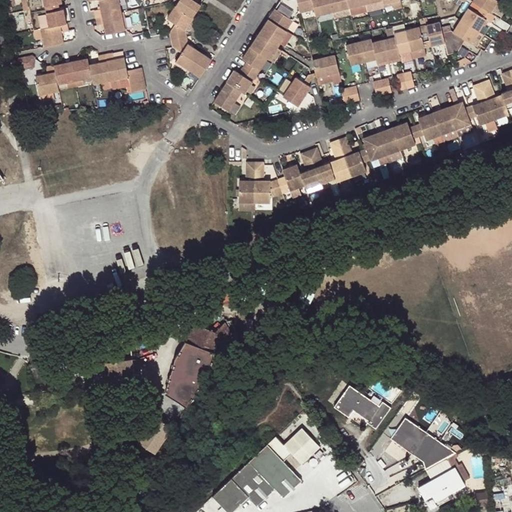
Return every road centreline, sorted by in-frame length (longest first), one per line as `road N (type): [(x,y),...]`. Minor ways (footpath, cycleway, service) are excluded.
road 1 (residential): [(161,297),(511,163)]
road 2 (residential): [(191,108),(258,149),(278,147),(511,56)]
road 3 (residential): [(0,340),(40,343),(161,297)]
road 4 (residential): [(84,44),(145,44),(155,86),(191,108)]
road 5 (residential): [(0,211),(142,183)]
road 6 (residential): [(261,0),(191,108)]
